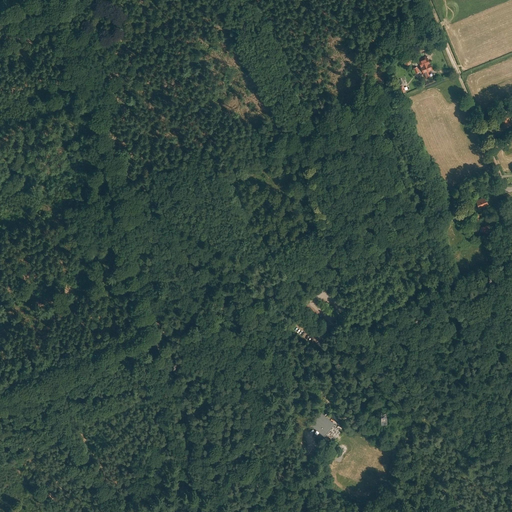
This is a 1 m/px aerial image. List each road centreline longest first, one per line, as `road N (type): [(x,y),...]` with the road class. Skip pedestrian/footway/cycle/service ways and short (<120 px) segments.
road 1 (unclassified): [(0,399),(442,218),(473,186),(511,189)]
road 2 (track): [(153,328),(124,197),(47,0)]
road 3 (track): [(426,0),(499,176)]
road 4 (track): [(196,445),(153,328)]
